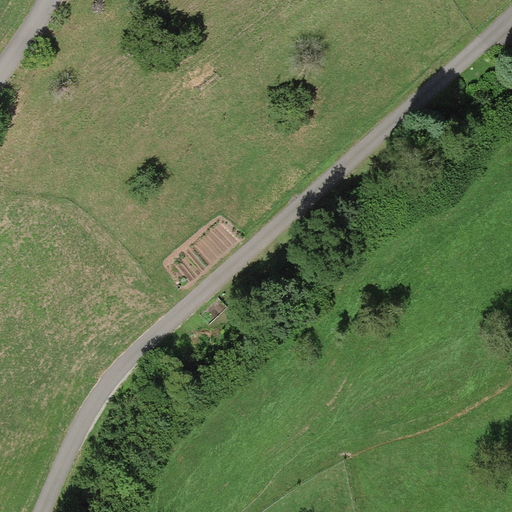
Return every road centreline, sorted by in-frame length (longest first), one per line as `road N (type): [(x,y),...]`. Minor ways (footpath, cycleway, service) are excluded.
road 1 (unclassified): [(511,15),(141,343),(94,398),(39,511)]
road 2 (track): [(248,511),(341,452),(511,386)]
